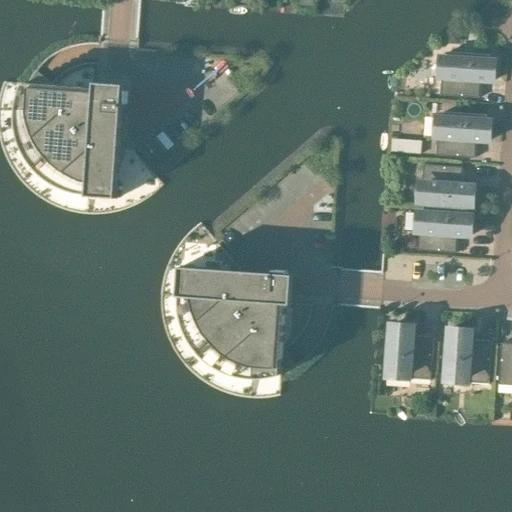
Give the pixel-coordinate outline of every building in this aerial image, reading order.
[(490,61),(491,55),(448,52),(447,58),(440,58),(439,77),(441,78),(440,96),(479,99),(480,80),(493,81),(495,62),(490,61)] [(125,85),(124,85),(122,85),(122,91),(97,89),(98,83),(95,83),(95,89),(25,84),(24,84),(23,86),(30,87),(29,112),(17,111),(17,122),(18,131),(20,139),(23,148),(24,149),(30,144),(44,160),(35,167),(36,169),(45,161),(59,177),(52,182),(54,184),(62,188),(70,191),(79,193),(83,194),(83,195),(84,195),(84,194),(87,195),(87,197),(89,197),(90,186),(115,188),(114,199),(117,199),(125,85)] [(486,121),(486,115),(444,112),(443,118),(436,117),(434,137),(437,138),(436,156),(474,158),(476,140),(489,141),(490,121),(486,121)] [(409,142),(408,154),(420,155),(421,142),(409,142)] [(425,208),(467,211),(468,206),(472,206),(474,187),(460,186),(462,167),(423,165),(422,183),(419,183),(418,202),(425,203),(425,208)] [(467,216),(467,211),(425,208),(425,213),(417,212),(416,232),(418,232),(417,250),(455,253),(457,235),(470,236),(471,216),(467,216)] [(294,278),(294,275),(180,267),(180,270),(191,270),(189,295),(178,294),(178,297),(180,297),(180,300),(180,301),(180,306),(181,315),(183,323),(186,332),(187,333),(194,328),(207,344),(199,351),(200,353),(209,345),(222,361),(216,366),(217,368),(225,372),(234,375),(243,377),(253,378),(254,367),(279,369),(278,375),(278,376),(281,375),(286,305),(292,305),(292,302),(286,302),(288,277),(294,278)] [(430,380),(433,338),(413,337),(414,327),(390,325),(386,379),(410,381),(410,379),(430,380)] [(489,384),(492,342),(471,341),(472,331),(449,329),(445,384),(468,385),(468,383),(489,384)] [(511,344),(501,343),(498,385),(511,385),(511,344)]
